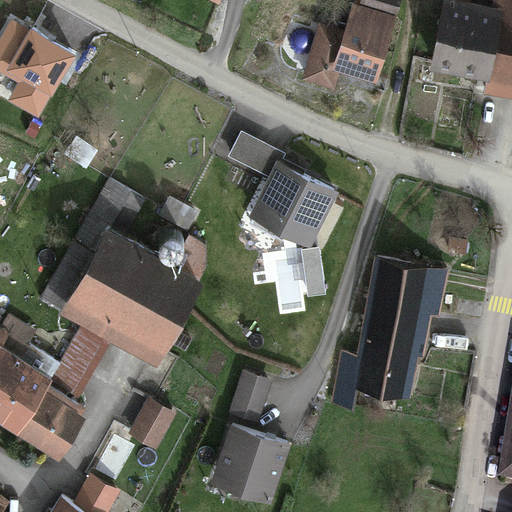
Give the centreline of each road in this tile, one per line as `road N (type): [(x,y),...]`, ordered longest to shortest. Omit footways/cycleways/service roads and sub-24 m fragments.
road 1 (residential): [(70,0),(283,115),(511,198)]
road 2 (residential): [(466,511),(511,251)]
